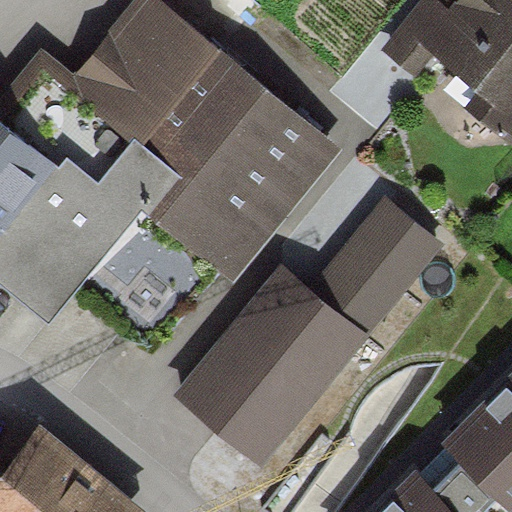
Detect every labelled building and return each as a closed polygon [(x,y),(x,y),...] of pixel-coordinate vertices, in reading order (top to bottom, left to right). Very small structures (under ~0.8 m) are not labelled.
[(0,277),(49,319),(77,286),(153,349),(219,270),(231,280),(341,150),(162,0),(136,0),(74,74),(44,48),(0,100),(0,277)] [(475,97),(465,109),(500,138),(507,129),(511,133),(511,0),(459,0),(454,7),(445,0),(424,0),(382,51),(415,79),(431,60),(475,97)] [(281,275),(182,397),(271,469),(454,243),(390,191),(305,294),(281,275)] [(494,511),(502,504),(510,511),(511,511),(511,379),(445,446),(469,471),(456,484),(446,495),(423,472),(382,511),(494,511)] [(147,511),(44,424),(0,475),(0,511),(147,511)]
